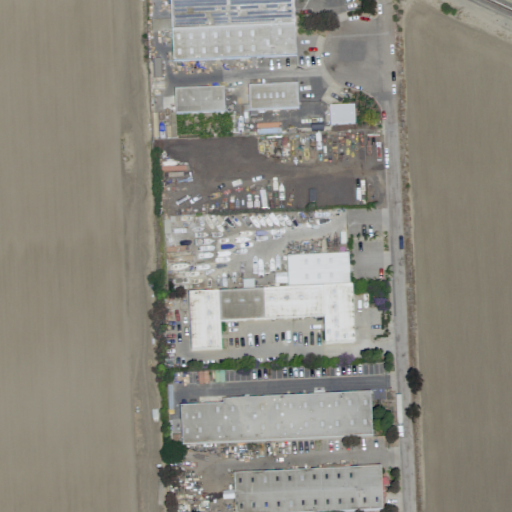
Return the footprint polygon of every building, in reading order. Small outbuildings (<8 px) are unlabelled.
[(169,0),(171,61),(295,56),(292,0),(169,0)] [(150,31),(169,31),(169,20),(150,21),(150,31)] [(248,111),(297,109),(296,84),(247,86),(248,111)] [(223,88),(173,89),(174,114),(223,112),(223,88)] [(354,124),(353,105),(329,106),(329,125),(354,124)] [(188,292),(190,350),(220,349),(219,321),(322,317),(324,343),(353,342),(349,253),(285,256),(287,288),(188,292)] [(372,438),(370,393),(221,399),(221,404),(179,406),(180,445),(372,438)] [(232,476),(380,467),(382,510),(339,511),(233,511),(233,497),(232,476)]
